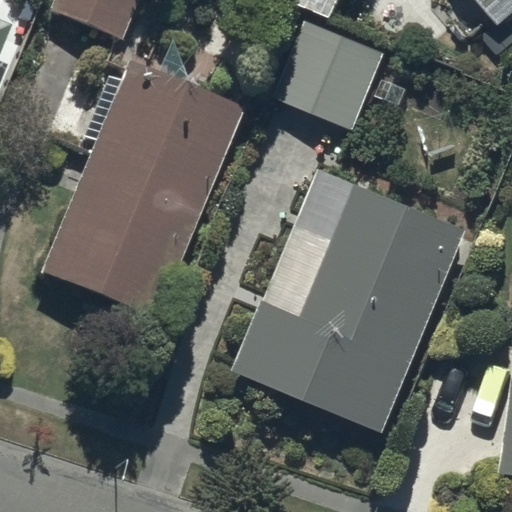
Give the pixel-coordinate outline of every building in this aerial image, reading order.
[(138,0),(55,0),(51,11),(122,40),(138,0)] [(511,0),(473,0),(500,30),(511,18),(511,0)] [(385,53),(306,21),(275,98),(353,130),(385,53)] [(247,106),(131,59),(42,273),(158,321),(247,106)] [(467,231),(318,169),(234,371),(383,433),(467,231)] [(511,395),(501,475),(511,476),(511,395)]
